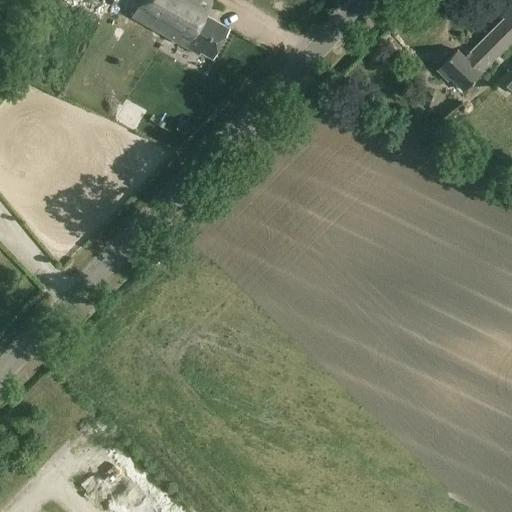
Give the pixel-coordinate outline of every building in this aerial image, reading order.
[(60,0),(100,14),(104,4),(125,11),(128,0),(60,0)] [(212,0),(140,0),(132,15),(198,51),(199,50),(212,57),(228,27),(205,14),(212,0)] [(511,6),(501,18),(501,23),(463,62),(454,54),(437,71),(447,81),(450,78),(464,92),(478,78),(477,76),(511,40),(511,6)] [(140,35),(132,42),(145,57),(153,50),(140,35)] [(511,94),(511,68),(499,82),(511,94)] [(23,257),(31,271),(40,266),(32,252),(23,257)]
